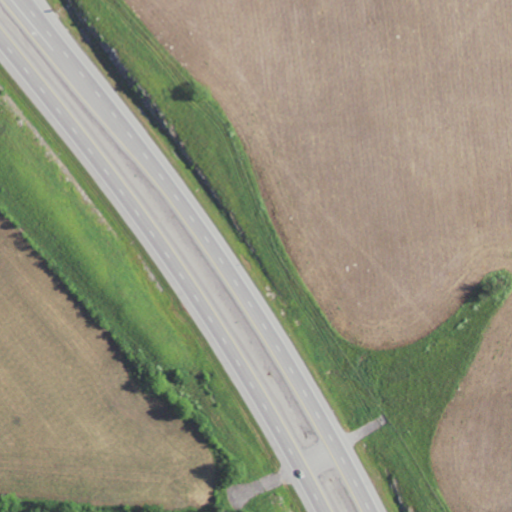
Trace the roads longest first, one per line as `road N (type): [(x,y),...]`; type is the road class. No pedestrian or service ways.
road 1 (trunk): [(374,511),(231,268),(28,0)]
road 2 (trunk): [(0,33),(174,260),(326,511)]
road 3 (residential): [(234,498),(388,418)]
